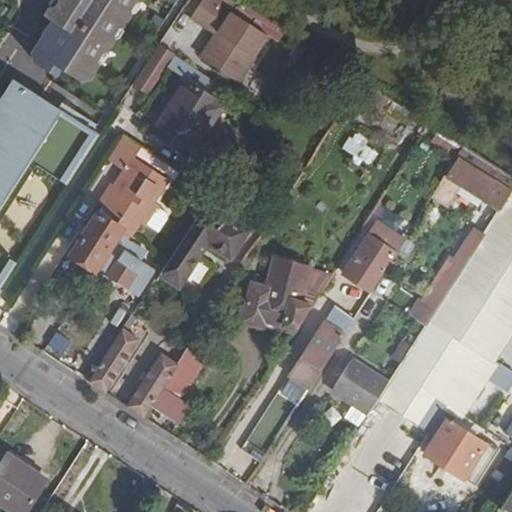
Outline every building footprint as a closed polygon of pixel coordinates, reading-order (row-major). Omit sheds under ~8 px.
[(57,0),(45,17),(54,23),(28,60),(54,78),(59,70),(84,87),(141,0),(57,0)] [(272,26),(235,2),(229,12),(207,0),(199,0),(189,18),(215,34),(199,59),(236,82),(272,26)] [(184,81),(150,134),(189,159),(223,105),(184,81)] [(0,104),(0,292),(18,265),(0,253),(0,222),(35,169),(65,189),(98,137),(14,83),(0,104)] [(464,149),(430,127),(423,137),(457,159),(464,149)] [(372,166),(378,148),(352,139),(346,157),(372,166)] [(457,159),(456,161),(459,163),(443,188),(456,197),(462,188),(500,211),(511,192),(511,180),(464,149),(457,159)] [(197,167),(188,181),(212,196),(220,182),(197,167)] [(95,273),(98,270),(139,297),(155,274),(112,246),(122,231),(130,238),(151,205),(147,202),(156,187),(154,185),(158,179),(149,174),(141,185),(124,174),(70,257),(95,273)] [(380,399),(419,424),(435,399),(463,418),(496,366),(491,363),(511,330),(511,192),(500,211),(487,232),(435,313),(386,390),(380,399)] [(205,206),(159,278),(178,290),(207,247),(228,261),(247,232),(205,206)] [(435,313),(487,232),(478,226),(427,307),(435,313)] [(371,293),(396,255),(369,238),(344,275),(371,293)] [(278,252),(273,273),(318,300),(338,269),(314,264),(314,260),(278,252)] [(265,324),(297,332),(318,300),(273,273),(271,281),(256,278),(244,324),(264,328),(265,324)] [(291,377),(309,389),(354,319),(337,307),(291,377)] [(120,338),(89,385),(104,395),(135,348),(120,338)] [(176,368),(151,407),(178,425),(189,407),(180,401),(211,355),(192,343),(176,368)] [(160,358),(126,409),(142,420),(151,407),(176,368),(160,358)] [(348,414),(364,424),(380,399),(386,390),(351,367),(333,395),(353,408),(348,414)] [(449,423),(426,457),(477,488),(501,451),(488,443),(486,446),(449,423)] [(7,457),(0,467),(0,505),(10,511),(28,511),(47,482),(7,457)] [(511,511),(511,490),(497,511),(511,511)]
